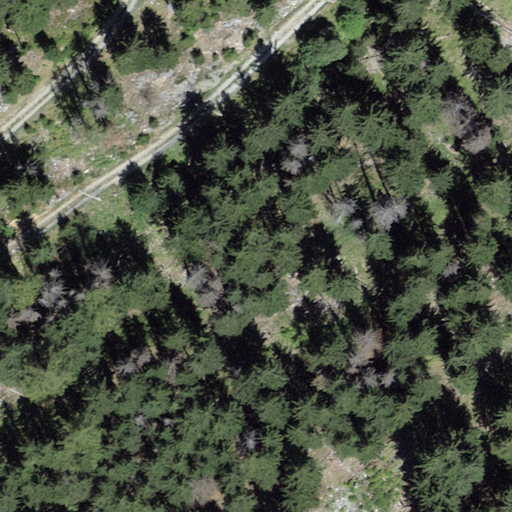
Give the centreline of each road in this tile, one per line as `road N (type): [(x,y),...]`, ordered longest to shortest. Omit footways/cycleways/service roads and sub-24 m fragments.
road 1 (track): [(325,0),(181,136),(0,260)]
road 2 (track): [(0,143),(86,63),(130,0)]
